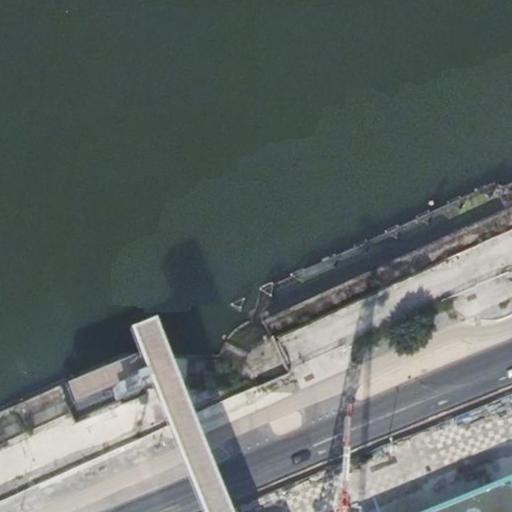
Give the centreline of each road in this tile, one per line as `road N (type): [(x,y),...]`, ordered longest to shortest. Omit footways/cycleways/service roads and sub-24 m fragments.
road 1 (primary): [(511,351),(114,511)]
road 2 (primary): [(172,511),(511,376)]
